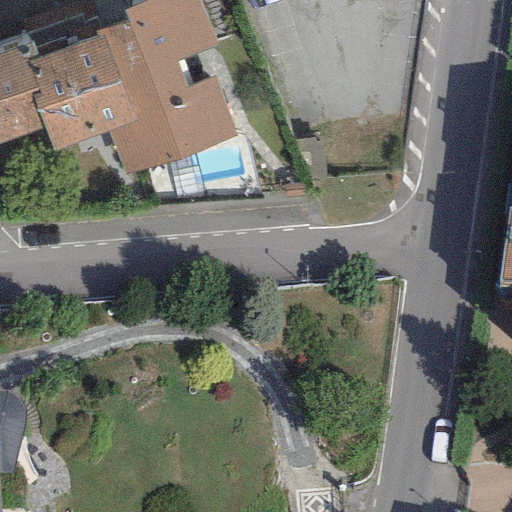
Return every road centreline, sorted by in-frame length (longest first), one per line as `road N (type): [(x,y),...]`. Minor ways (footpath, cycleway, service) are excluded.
road 1 (residential): [(439,243),(2,280)]
road 2 (tertiary): [(439,243),(402,511)]
road 3 (tertiary): [(488,0),(439,243)]
